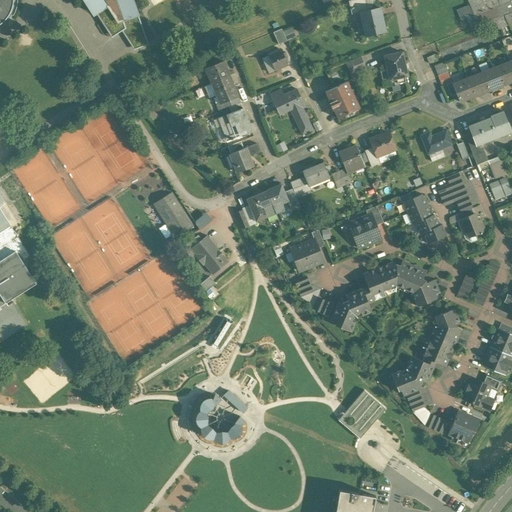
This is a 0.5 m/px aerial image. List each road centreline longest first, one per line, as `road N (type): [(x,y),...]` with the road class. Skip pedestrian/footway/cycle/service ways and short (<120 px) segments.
road 1 (residential): [(504,246),(458,268),(398,244),(332,280)]
road 2 (residential): [(504,246),(508,258),(465,363),(445,390)]
road 3 (residential): [(276,164),(232,52)]
